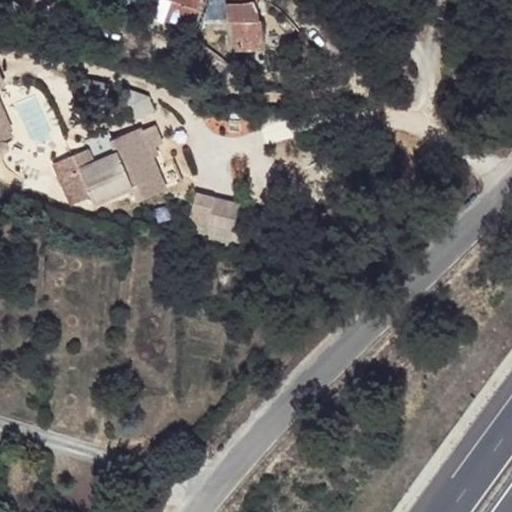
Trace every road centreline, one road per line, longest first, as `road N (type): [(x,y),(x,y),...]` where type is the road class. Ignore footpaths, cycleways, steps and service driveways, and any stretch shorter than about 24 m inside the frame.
road 1 (tertiary): [(511,175),(253,429),(187,511)]
road 2 (unknown): [(434,130),(328,124),(249,149),(221,145),(168,98),(22,67)]
road 3 (unknown): [(209,483),(0,406)]
